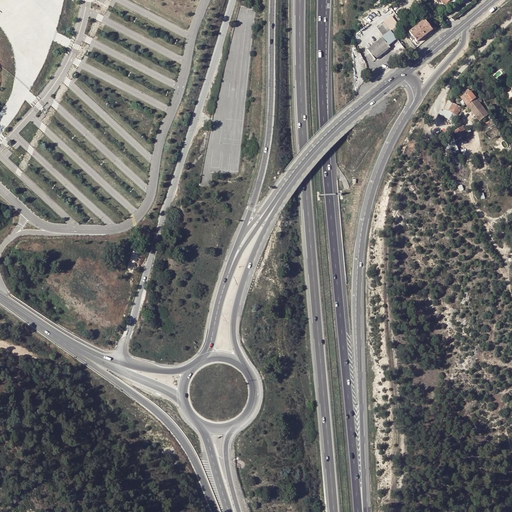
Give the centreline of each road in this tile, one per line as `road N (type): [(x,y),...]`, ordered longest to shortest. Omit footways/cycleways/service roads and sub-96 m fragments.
road 1 (motorway): [(358,511),(328,166),(324,0)]
road 2 (motorway): [(300,0),(306,184),(334,511)]
road 3 (motorway): [(362,511),(361,247),(382,162),(420,98)]
road 4 (unclassified): [(120,361),(232,0)]
road 5 (secondary): [(244,366),(232,325),(269,220),(322,146),(409,73)]
road 6 (motorway): [(4,298),(163,415),(187,446),(215,511)]
road 7 (motorway): [(273,0),(264,164),(222,290)]
road 8 (secondary): [(397,72),(314,140),(222,290)]
road 9 (track): [(511,293),(503,253),(472,201),(471,157)]
road 10 (secondary): [(70,343),(183,403)]
road 11 (residential): [(433,117),(459,72),(511,18)]
